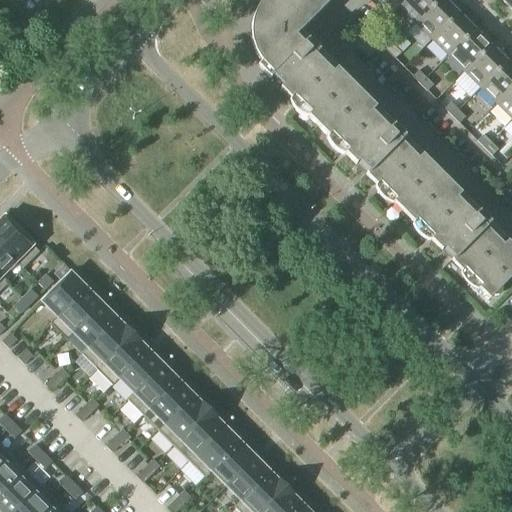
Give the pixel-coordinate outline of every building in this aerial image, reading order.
[(420,231),(441,252),(443,249),(453,259),(450,261),(461,272),(464,269),(472,277),(481,286),(478,289),(489,300),(492,297),(493,298),(495,298),(496,297),(498,297),(499,296),(500,294),(501,293),(501,292),(501,290),(501,289),(500,288),(511,276),(511,246),(507,241),(503,246),(484,227),(481,230),(477,226),(480,223),(456,199),(460,195),(421,156),(417,160),(399,142),(395,145),(391,141),(395,138),(371,114),(375,109),(336,70),(331,74),(313,56),(310,59),(306,55),(309,52),(295,38),(327,6),(323,2),(324,0),(263,0),(260,3),(258,6),(256,9),(254,13),(253,17),(252,20),(251,25),(250,29),(250,33),(250,37),(250,41),(251,42),(251,45),(252,49),(254,53),(256,56),(258,61),(261,63),(271,75),(267,78),(269,80),(272,78),(282,87),(279,90),(290,101),(293,98),(301,105),(297,108),(299,110),(302,107),(310,115),(307,118),(327,138),(330,135),(337,143),(335,146),(355,166),(358,163),(367,173),(365,176),(413,224),(416,221),(423,229),(420,231)] [(405,0),(398,8),(415,25),(439,0),(405,0)] [(439,0),(415,25),(431,41),(458,14),(443,0),(439,0)] [(511,0),(505,0),(502,3),(511,12),(511,0)] [(431,41),(447,57),(473,30),(458,14),(431,41)] [(447,57),(463,73),(490,47),(473,30),(447,57)] [(379,46),(387,53),(393,47),(385,39),(379,46)] [(393,47),(387,53),(394,60),(400,54),(393,47)] [(463,73),(479,89),(506,63),(490,47),(463,73)] [(479,89),(495,105),(511,88),(511,68),(506,63),(479,89)] [(411,78),(419,85),(425,79),(418,72),(411,78)] [(425,79),(419,85),(426,93),(432,86),(425,79)] [(511,88),(495,105),(511,122),(511,121),(511,88)] [(444,110),(451,118),(457,111),(450,104),(444,110)] [(457,111),(451,118),(458,125),(465,119),(457,111)] [(476,143),(483,150),(490,144),(482,136),(476,143)] [(490,144),(483,150),(491,157),(497,151),(490,144)] [(511,175),(511,166),(510,165),(503,172),(509,179),(511,175)] [(3,218),(0,221),(0,247),(15,263),(15,264),(21,270),(38,253),(26,241),(28,239),(16,227),(14,229),(3,218)] [(0,278),(1,277),(15,264),(15,263),(0,247),(0,278)] [(57,318),(85,290),(69,274),(48,296),(41,303),(56,318),(57,318)] [(52,283),(45,276),(37,284),(44,291),(52,283)] [(72,334),(101,306),(85,290),(57,318),(56,318),(49,325),(66,341),(73,335),(72,334)] [(21,299),(28,307),(37,298),(30,291),(21,299)] [(20,315),(28,307),(21,299),(13,308),(20,315)] [(115,321),(101,306),(72,334),(73,335),(87,348),(87,349),(115,321)] [(122,327),(115,321),(87,349),(87,348),(80,355),(96,371),(133,335),(124,326),(122,327)] [(16,342),(9,335),(0,343),(7,350),(16,342)] [(112,387),(119,380),(118,380),(147,352),(140,345),(141,343),(133,335),(96,371),(112,387)] [(16,359),(23,366),(32,358),(25,351),(16,359)] [(118,380),(119,380),(132,394),(133,395),(161,366),(147,352),(118,380)] [(133,395),(132,394),(126,401),(141,417),(177,382),(161,366),(133,395)] [(52,378),(59,385),(67,376),(60,369),(52,378)] [(50,393),(59,385),(52,378),(43,386),(50,393)] [(141,417),(157,432),(192,397),(177,382),(141,417)] [(192,397),(157,432),(172,448),(209,411),(200,402),(199,404),(192,397)] [(91,400),(82,408),(89,415),(98,407),(91,400)] [(89,415),(82,408),(74,417),(81,424),(89,415)] [(172,448),(188,463),(223,428),(216,421),(218,420),(209,411),(172,448)] [(0,426),(5,431),(12,424),(4,416),(0,419),(0,426)] [(21,433),(12,424),(5,431),(14,440),(21,433)] [(223,428),(188,463),(204,479),(211,473),(210,472),(239,444),(223,428)] [(121,430),(113,439),(120,446),(128,437),(121,430)] [(120,446),(113,439),(104,447),(111,454),(120,446)] [(211,473),(225,487),(254,459),(239,444),(210,472),(211,473)] [(0,466),(10,457),(0,446),(0,466)] [(36,462),(43,455),(34,446),(27,453),(36,462)] [(51,463),(43,455),(36,462),(44,470),(51,463)] [(10,457),(0,466),(0,497),(25,472),(10,457)] [(254,459),(225,487),(240,502),(269,474),(254,459)] [(152,461),(143,469),(150,476),(159,468),(152,461)] [(150,476),(143,469),(135,478),(142,485),(150,476)] [(0,497),(0,511),(16,511),(41,488),(25,472),(0,497)] [(275,481),(269,474),(240,502),(233,509),(236,511),(261,511),(286,488),(277,479),(275,481)] [(66,492),(73,485),(65,477),(58,484),(66,492)] [(82,494),(73,485),(66,492),(75,501),(82,494)] [(41,488),(16,511),(46,511),(56,503),(41,488)] [(261,511),(292,511),(300,505),(293,498),(295,496),(286,488),(261,511)] [(174,500),(181,508),(190,499),(183,492),(174,500)] [(168,511),(176,511),(181,508),(174,500),(166,509),(168,511)] [(65,511),(56,503),(46,511),(65,511)]
